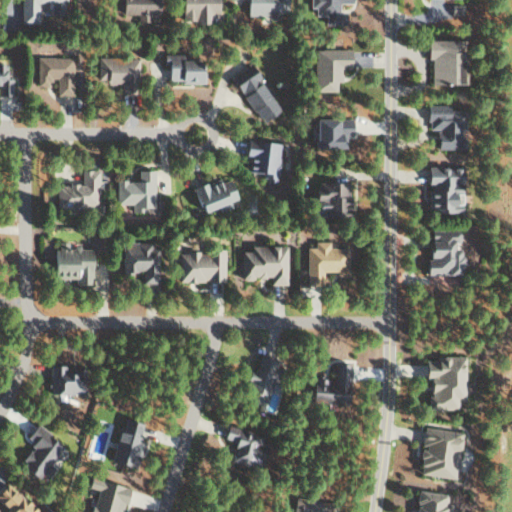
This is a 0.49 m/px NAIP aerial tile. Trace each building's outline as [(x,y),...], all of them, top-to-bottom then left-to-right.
[(17,0),(18,22),(36,22),(36,8),(49,8),(49,13),(62,13),(61,0),(17,0)] [(135,21),(149,21),(149,14),(156,14),(156,0),(117,0),(117,14),(135,14),(135,21)] [(179,0),(179,21),(210,21),(210,13),(215,13),(215,0),(179,0)] [(323,24),(343,24),(343,11),(336,11),(336,2),(348,2),(348,0),(308,0),(308,7),(313,7),(313,14),(323,14),(323,24)] [(461,5),(449,4),(449,13),(460,14),(461,5)] [(461,83),(461,39),(424,39),(424,57),(429,57),(429,82),(461,83)] [(334,91),(334,81),(338,81),(338,67),(347,68),(347,49),(312,48),(311,90),(334,91)] [(180,53),(162,53),(163,80),(178,79),(178,83),(203,82),(202,60),(180,61),(180,53)] [(35,85),(47,85),(47,78),(55,78),(55,94),(71,95),(72,57),(36,56),(35,85)] [(94,78),(103,78),(103,82),(118,82),(118,91),(135,92),(136,57),(95,57),(94,78)] [(8,77),(2,77),(2,61),(0,60),(0,93),(9,94),(8,77)] [(276,108),(246,63),(227,75),(257,121),(276,108)] [(434,148),(462,149),(462,110),(446,110),(446,103),(423,103),(423,120),(427,120),(427,128),(435,128),(434,148)] [(350,118),(310,117),(310,146),(344,147),(344,134),(350,135),(350,118)] [(244,170),(262,172),(261,181),(275,182),(278,142),(242,139),(241,155),(245,155),(244,170)] [(459,166),(424,166),(424,187),(426,187),(426,212),(459,212),(459,203),(449,203),(449,192),(459,192),(459,166)] [(96,169),(79,169),(79,183),(53,184),(54,207),(97,206),(96,169)] [(114,203),(129,203),(130,211),(143,211),(143,206),(152,206),(152,169),(136,169),(136,179),(114,180),(114,203)] [(197,211),(215,206),(217,212),(230,208),(228,200),(235,199),(227,175),(190,187),(197,211)] [(345,181),(312,181),(311,215),(345,216),(345,181)] [(457,229),(425,229),(426,258),(422,258),(423,274),(455,273),(455,241),(457,241),(457,229)] [(304,247),(303,284),(320,284),(320,271),(334,271),(334,276),(345,276),(346,247),(326,246),(326,241),(312,241),(312,247),(304,247)] [(90,283),(91,247),(65,247),(65,242),(55,242),(55,249),(48,249),(48,277),(72,277),(72,283),(90,283)] [(120,272),(139,272),(140,283),(157,282),(156,242),(119,243),(120,272)] [(283,284),(284,245),(246,244),(246,250),(238,250),(238,278),(267,278),(267,284),(283,284)] [(176,280),(221,281),(221,250),(177,250),(176,280)] [(273,359),(257,355),(253,373),(247,372),(240,401),(262,406),(273,359)] [(462,355),(432,355),(432,359),(423,359),(423,409),(454,409),(454,399),(462,399),(462,355)] [(348,363),(332,362),(331,379),(309,377),(308,401),(345,403),(348,363)] [(62,364),(46,364),(47,394),(80,393),(79,368),(62,369),(62,364)] [(106,461),(131,467),(138,439),(133,438),(137,422),(121,417),(118,431),(114,430),(106,461)] [(48,466),(59,444),(45,437),(48,431),(31,423),(24,437),(30,440),(17,468),(37,477),(40,472),(49,476),(53,468),(48,466)] [(227,463),(258,468),(264,432),(223,425),(221,438),(231,440),(227,463)] [(415,474),(453,478),(458,431),(420,427),(418,448),(415,474)] [(119,511),(126,487),(86,477),(84,487),(93,489),(87,511),(119,511)] [(0,483),(0,509),(2,511),(30,511),(31,511),(2,482),(0,483)] [(447,511),(448,504),(443,503),(444,493),(414,490),(411,511),(447,511)] [(325,511),(327,501),(293,497),(291,511),(325,511)]
